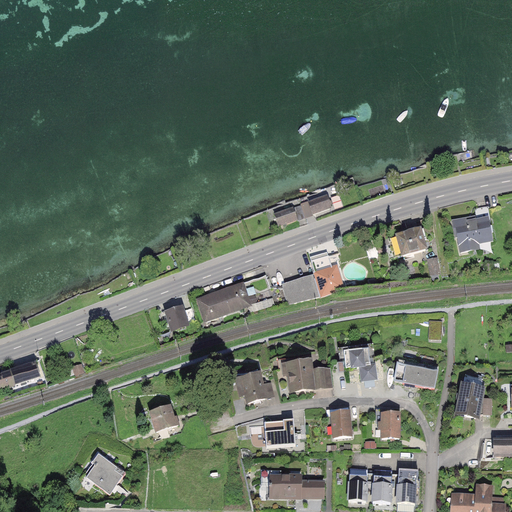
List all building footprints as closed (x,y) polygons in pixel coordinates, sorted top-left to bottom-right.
[(300,208),(304,221),(332,213),(327,199),(300,208)] [(272,218),(277,231),(296,224),(291,211),(272,218)] [(490,216),(449,225),(455,254),(497,246),(490,216)] [(422,232),(392,241),(398,261),(428,252),(422,232)] [(441,259),(431,259),(432,277),(442,277),(441,259)] [(315,278),(283,288),(289,309),(321,299),(315,278)] [(245,286),(194,304),(203,329),(254,311),(245,286)] [(181,311),(163,318),(169,336),(188,329),(181,311)] [(443,323),(429,323),(428,342),(442,343),(443,323)] [(363,383),(377,381),(375,367),(371,367),(370,359),(376,359),(374,346),(339,351),(340,364),(345,363),(346,371),(361,369),(363,383)] [(284,363),(285,370),(280,371),(281,379),(290,377),(292,393),(315,390),(310,360),(284,363)] [(36,366),(0,377),(0,391),(40,379),(36,366)] [(439,376),(402,369),(399,386),(435,393),(439,376)] [(331,371),(316,373),(319,392),(334,390),(331,371)] [(260,376),(243,380),(245,388),(242,389),(244,397),(246,396),(249,404),(266,399),(260,376)] [(479,424),(483,391),(459,388),(455,420),(479,424)] [(150,415),(156,434),(179,427),(173,408),(150,415)] [(400,441),(400,414),(378,415),(379,442),(400,441)] [(353,440),(350,415),(330,417),(332,442),(353,440)] [(264,426),(267,449),(296,447),(294,423),(264,426)] [(511,443),(496,444),(497,457),(511,456),(511,443)] [(126,474),(99,455),(83,478),(111,496),(126,474)] [(350,473),(348,502),(366,503),(368,474),(350,473)] [(374,474),(372,504),(390,505),(392,475),(374,474)] [(400,475),(396,511),(414,511),(417,476),(400,475)] [(271,478),(271,498),(301,499),(301,484),(301,478),(271,478)] [(301,484),(301,499),(324,499),(324,484),(301,484)] [(473,487),(471,511),(489,511),(491,489),(473,487)] [(450,497),(449,511),(470,511),(471,499),(450,497)]
